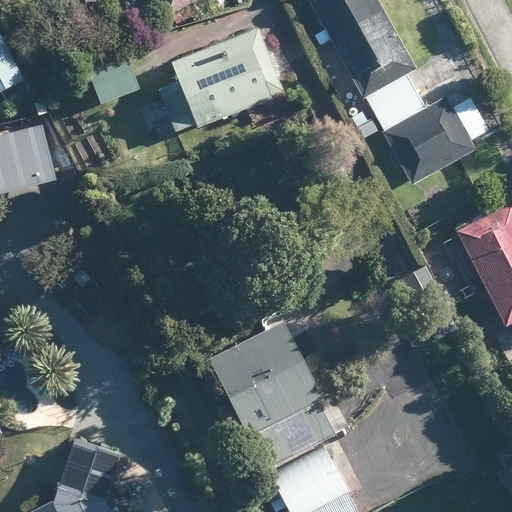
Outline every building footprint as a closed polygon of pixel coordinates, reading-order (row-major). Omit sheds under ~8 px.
[(156,0),(157,0),(167,18),(169,17),(175,27),(210,7),(206,0),(156,0)] [(303,0),(327,41),(382,10),(376,0),(303,0)] [(34,23),(20,5),(7,15),(21,33),(34,23)] [(405,76),(415,70),(382,10),(327,41),(361,100),(362,100),(371,116),(414,92),(405,76)] [(280,91),(280,89),(256,30),(177,60),(167,64),(175,83),(155,91),(157,95),(166,117),(150,123),(156,140),(191,126),(193,129),(240,111),(269,99),(268,97),(280,91)] [(19,79),(0,40),(0,92),(21,82),(19,79)] [(141,91),(126,53),(88,69),(103,107),(141,91)] [(341,80),(334,70),(325,76),(331,86),(341,80)] [(474,151),(445,100),(443,97),(423,108),(414,92),(371,116),(381,132),(378,133),(409,187),(474,151)] [(370,120),(355,128),(360,139),(375,131),(370,120)] [(0,197),(13,195),(17,213),(32,209),(28,191),(49,187),(36,129),(0,137),(0,197)] [(168,246),(145,202),(106,222),(129,266),(168,246)] [(511,209),(508,203),(452,232),(456,238),(475,276),(501,328),(504,327),(511,322),(511,209)] [(298,232),(286,239),(293,251),(305,244),(298,232)] [(450,323),(430,335),(434,341),(455,329),(450,323)] [(317,401),(288,340),(280,324),(263,332),(203,360),(240,439),(246,436),(262,471),(347,431),(343,422),(331,397),(315,405),(314,403),(317,401)] [(109,511),(106,511),(102,502),(118,455),(72,440),(55,488),(50,505),(52,511),(109,511)] [(354,511),(322,446),(263,475),(268,486),(260,490),(271,511),(272,511),(280,509),(281,511),(354,511)]
